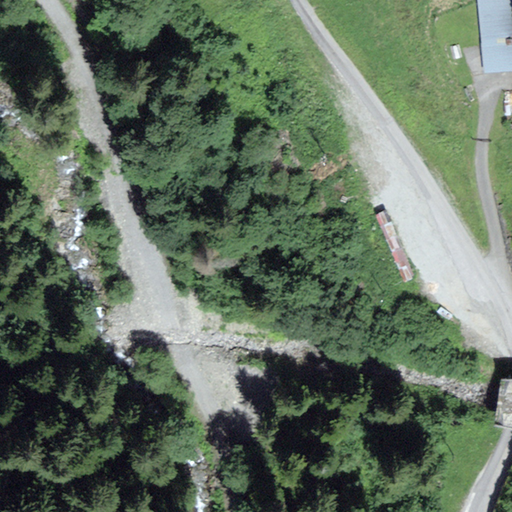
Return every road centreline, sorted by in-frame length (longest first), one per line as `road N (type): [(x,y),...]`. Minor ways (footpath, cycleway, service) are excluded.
road 1 (track): [(236,511),(230,446),(155,265),(134,181),(48,0)]
road 2 (unclassified): [(511,363),(492,307),(420,170),(305,0)]
